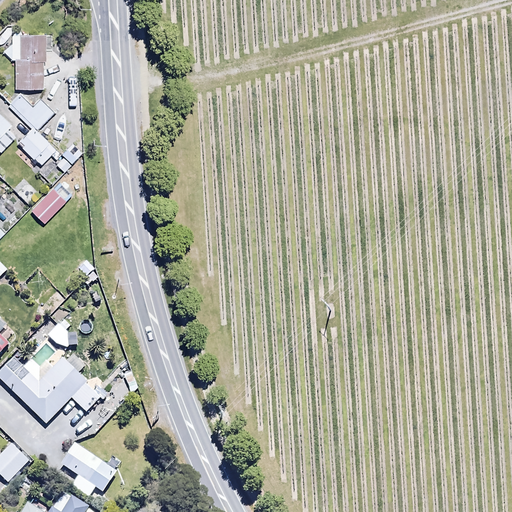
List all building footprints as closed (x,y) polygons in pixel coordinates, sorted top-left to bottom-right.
[(50,0),(41,0),(36,2),(39,12),(53,6),(50,0)] [(43,90),(43,63),(44,63),(44,35),(19,36),(19,60),(13,60),(14,90),(43,90)] [(17,96),(6,107),(30,130),(27,133),(16,144),(33,161),(34,160),(40,167),(51,157),(55,161),(60,156),(36,132),(53,115),(38,100),(29,109),(17,96)] [(0,114),(0,153),(15,138),(7,130),(11,126),(0,114)] [(72,144),(65,151),(76,161),(82,154),(72,144)] [(52,188),(29,211),(40,221),(37,224),(41,227),(66,202),(52,188)] [(77,269),(81,273),(78,276),(83,281),(93,270),(84,261),(77,269)] [(67,335),(64,332),(69,327),(63,321),(58,326),(57,325),(45,337),(55,347),(67,335)] [(0,355),(9,347),(0,337),(0,333),(5,328),(0,322),(0,355)] [(85,384),(76,375),(84,368),(73,357),(66,365),(61,360),(46,375),(30,360),(22,368),(12,358),(0,370),(0,382),(45,426),(70,401),(84,414),(106,392),(98,384),(91,391),(84,385),(85,384)] [(12,443),(0,455),(0,478),(9,487),(32,463),(12,443)] [(72,444),(58,465),(77,477),(69,488),(87,499),(93,489),(101,495),(116,473),(72,444)] [(86,511),(89,509),(70,496),(59,511),(56,511),(50,508),(47,511),(40,511),(26,502),(19,511),(14,511),(13,511),(86,511)]
